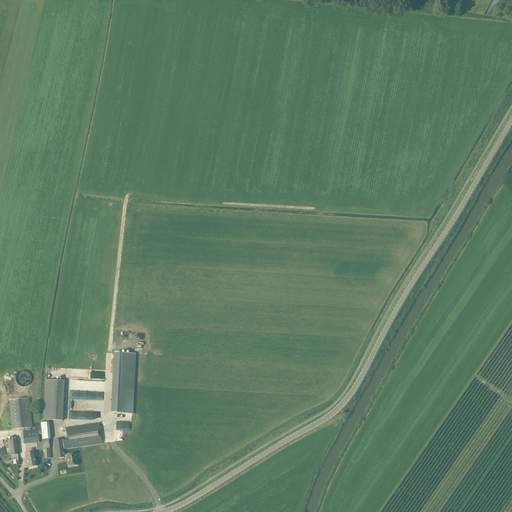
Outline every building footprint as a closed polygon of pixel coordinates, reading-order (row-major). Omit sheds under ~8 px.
[(112,413),(132,414),(135,354),(115,353),(112,413)] [(31,380),(31,379),(31,377),(30,376),(30,374),(29,373),(28,372),(26,372),(25,371),(23,371),(22,371),(20,371),(19,372),(18,373),(17,374),(16,375),(15,377),(15,378),(15,380),(16,382),(16,383),(17,384),(18,385),(20,386),(21,386),(23,386),(24,386),(26,386),(27,385),(28,384),(29,383),(30,382),(31,380)] [(83,379),(83,371),(73,371),(72,379),(83,379)] [(45,380),(43,420),(63,421),(65,381),(45,380)] [(12,430),(23,429),(30,428),(33,428),(30,398),(9,400),(12,430)] [(69,412),(69,419),(93,418),(92,411),(83,411),(83,410),(97,410),(97,401),(85,402),(85,408),(81,408),(81,412),(69,412)] [(41,430),(40,430),(41,439),(42,449),(50,449),(49,439),(51,439),(49,423),(41,423),(41,430)] [(57,459),(65,458),(67,458),(69,467),(77,465),(75,454),(67,455),(65,455),(64,449),(102,444),(99,424),(65,428),(67,439),(63,439),(62,439),(54,440),(57,459)] [(41,439),(40,430),(31,431),(30,428),(23,429),(24,444),(36,443),(37,450),(42,449),(41,439)] [(10,456),(12,456),(12,459),(18,459),(16,440),(8,441),(10,456)] [(43,449),(43,452),(44,459),(47,459),(51,458),(50,449),(43,449)] [(35,456),(37,456),(36,451),(34,451),(25,453),(28,468),(37,466),(35,456)]
